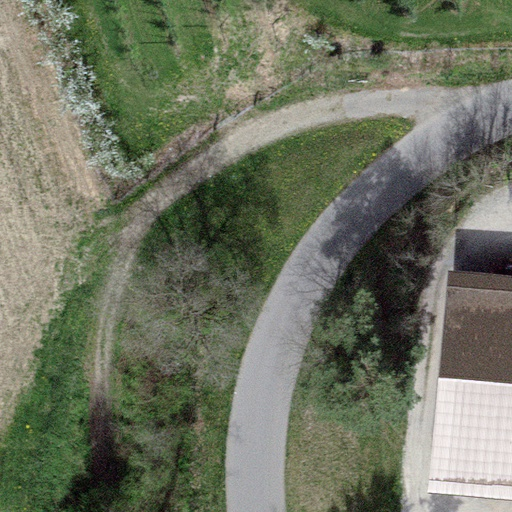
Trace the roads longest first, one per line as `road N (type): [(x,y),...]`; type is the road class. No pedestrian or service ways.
road 1 (track): [(101,511),(99,366),(118,264),(141,214),(182,177),(249,138),(323,112),(428,97),(499,104)]
road 2 (unclassified): [(261,511),(259,424),(274,352),(302,290),(393,173),(449,130),(511,101)]
